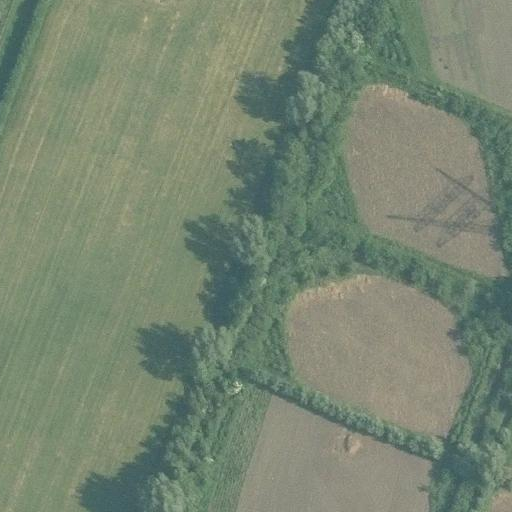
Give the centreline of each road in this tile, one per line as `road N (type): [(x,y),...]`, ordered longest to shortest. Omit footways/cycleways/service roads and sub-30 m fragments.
road 1 (track): [(511,111),(371,55)]
road 2 (track): [(468,511),(511,398)]
